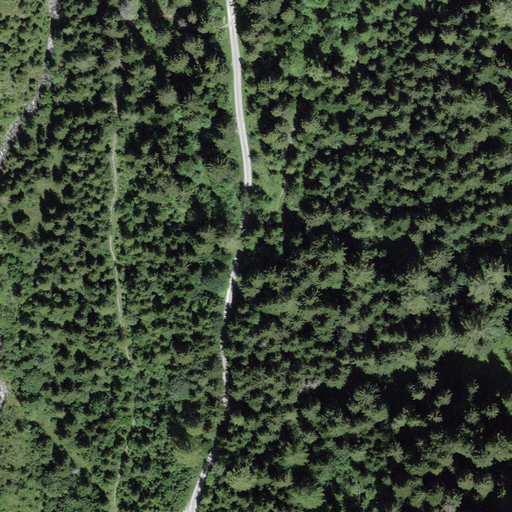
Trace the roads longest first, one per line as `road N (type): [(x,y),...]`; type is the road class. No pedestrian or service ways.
road 1 (track): [(192,511),(229,400),(231,292),(247,202),(230,0)]
road 2 (track): [(341,0),(235,266)]
